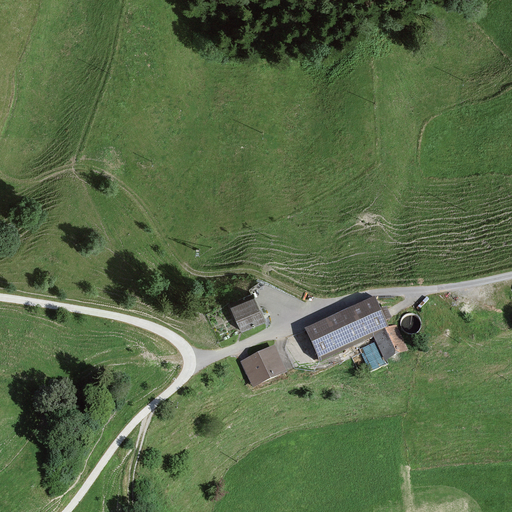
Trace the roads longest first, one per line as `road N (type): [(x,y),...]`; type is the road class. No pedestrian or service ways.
road 1 (track): [(209,362),(366,295),(511,276)]
road 2 (track): [(0,298),(134,320),(166,331),(209,362)]
road 3 (track): [(69,511),(137,426),(209,362)]
